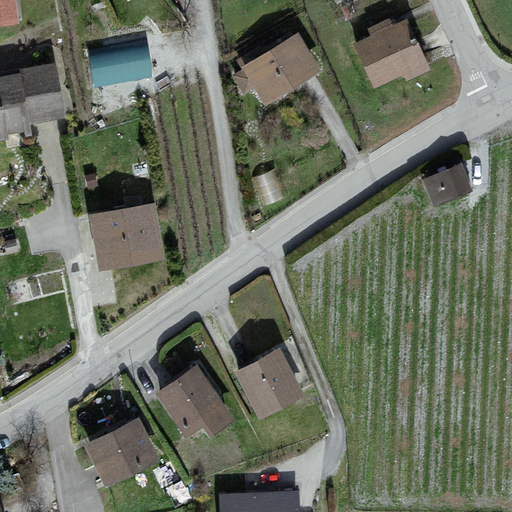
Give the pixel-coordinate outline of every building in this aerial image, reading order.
[(0,0),(0,25),(20,23),(17,0),(0,0)] [(370,38),(355,45),(375,89),(431,73),(407,22),(393,26),(390,20),(368,28),(370,38)] [(301,33),(243,69),(267,107),(322,69),(301,33)] [(146,35),(86,48),(93,90),(155,77),(146,35)] [(59,65),(0,77),(0,141),(33,136),(31,124),(69,118),(59,65)] [(431,199),(472,185),(462,155),(421,169),(431,199)] [(155,203),(90,215),(101,269),(166,259),(155,203)] [(283,348),(234,373),(259,419),(306,393),(283,348)] [(198,367),(157,393),(183,437),(205,426),(213,437),(237,420),(198,367)] [(140,415),(84,443),(106,486),(159,463),(140,415)] [(302,511),(301,495),(220,495),(221,511),(302,511)]
